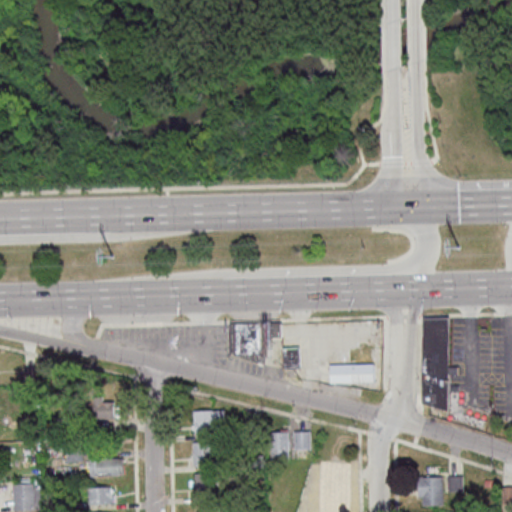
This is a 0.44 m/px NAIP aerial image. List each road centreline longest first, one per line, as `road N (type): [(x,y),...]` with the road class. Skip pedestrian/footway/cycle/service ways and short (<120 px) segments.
road 1 (residential): [(511,456),(76,344)]
road 2 (trunk): [(164,295),(220,272),(406,267),(425,247),(410,205)]
road 3 (trunk): [(422,205),(110,214)]
road 4 (trunk): [(0,300),(227,293)]
road 5 (residential): [(379,511),(378,434),(400,388),(401,289)]
road 6 (trunk): [(227,293),(445,287)]
road 7 (trunk): [(166,212),(126,235),(0,238)]
road 8 (residential): [(154,511),(154,362)]
road 9 (residential): [(410,205),(419,176),(416,60)]
road 10 (residential): [(393,68),(391,176),(410,205)]
